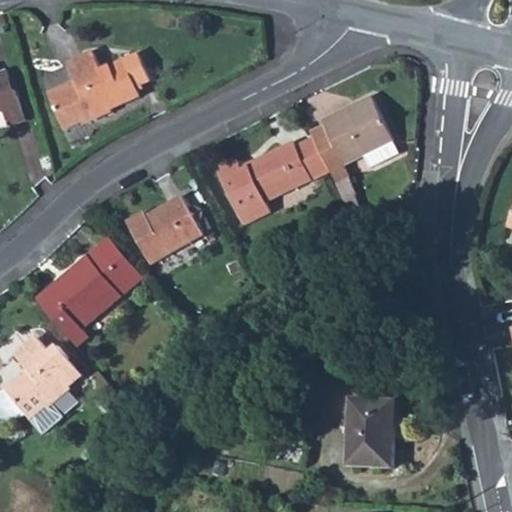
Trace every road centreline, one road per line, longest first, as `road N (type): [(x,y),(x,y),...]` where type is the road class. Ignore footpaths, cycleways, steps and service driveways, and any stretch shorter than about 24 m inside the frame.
road 1 (track): [(449,210),(370,234),(282,275),(227,321),(155,415),(98,511)]
road 2 (residential): [(0,258),(98,175),(324,52),(353,9)]
road 3 (residential): [(449,210),(455,303),(501,511)]
road 4 (residential): [(456,38),(449,210)]
road 5 (residential): [(449,210),(511,104)]
